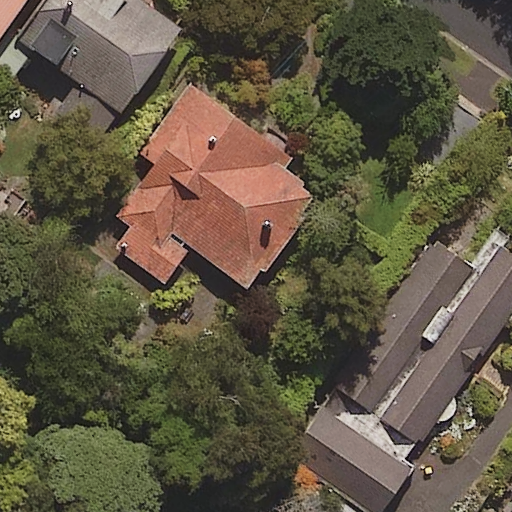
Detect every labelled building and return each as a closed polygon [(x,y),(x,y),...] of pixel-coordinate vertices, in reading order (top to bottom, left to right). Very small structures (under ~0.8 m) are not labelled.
[(0,0),(0,29),(19,0),(0,0)] [(178,25),(144,0),(44,0),(15,41),(115,113),(178,25)] [(283,159),(188,87),(138,154),(153,166),(100,236),(161,282),(188,247),(246,291),(317,197),(276,167),(283,159)] [(476,275),(430,243),(330,385),(417,446),(511,311),(511,259),(495,248),(476,275)] [(379,511),(408,469),(317,409),(285,458),(366,511),(379,511)]
